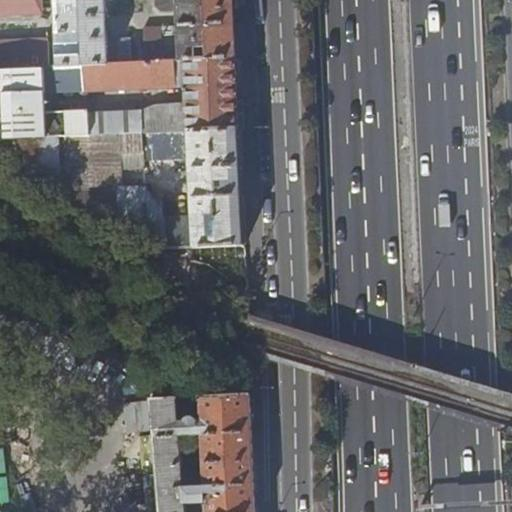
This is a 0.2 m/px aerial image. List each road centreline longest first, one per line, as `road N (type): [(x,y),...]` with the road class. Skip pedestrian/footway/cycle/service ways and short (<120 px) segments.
road 1 (motorway): [(464,511),(440,0)]
road 2 (motorway): [(353,0),(373,511)]
road 3 (primary): [(280,0),(295,511)]
